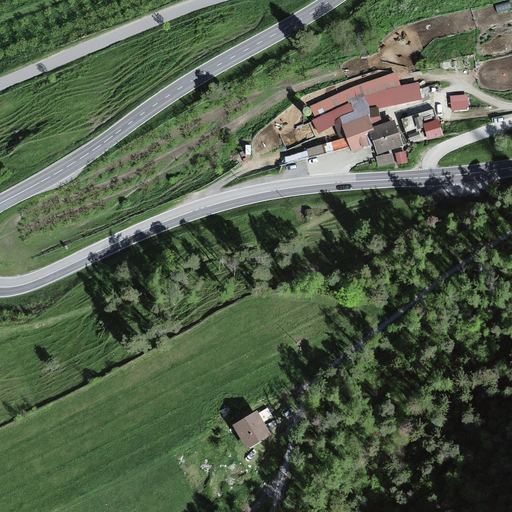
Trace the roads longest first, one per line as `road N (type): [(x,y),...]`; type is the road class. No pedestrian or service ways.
road 1 (secondary): [(430,176),(229,199),(0,287)]
road 2 (track): [(254,511),(279,480),(308,385),(511,231)]
road 3 (secondary): [(0,203),(331,0)]
road 4 (unclassified): [(0,83),(210,0)]
road 5 (track): [(511,105),(446,89),(440,107),(447,115),(506,110)]
